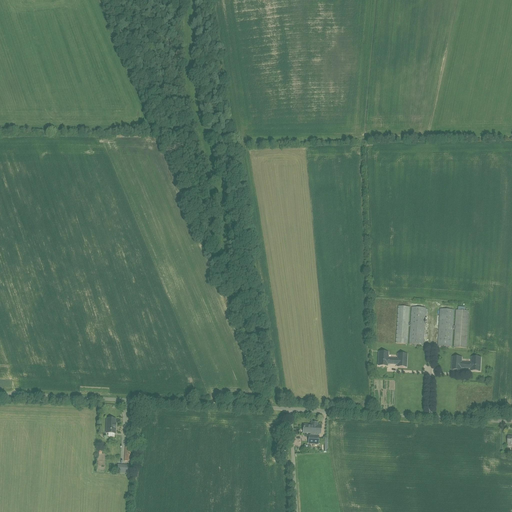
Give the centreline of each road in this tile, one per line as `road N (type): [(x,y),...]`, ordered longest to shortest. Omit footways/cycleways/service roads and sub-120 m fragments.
road 1 (unclassified): [(289,409),(0,393)]
road 2 (unclassified): [(511,421),(289,409)]
